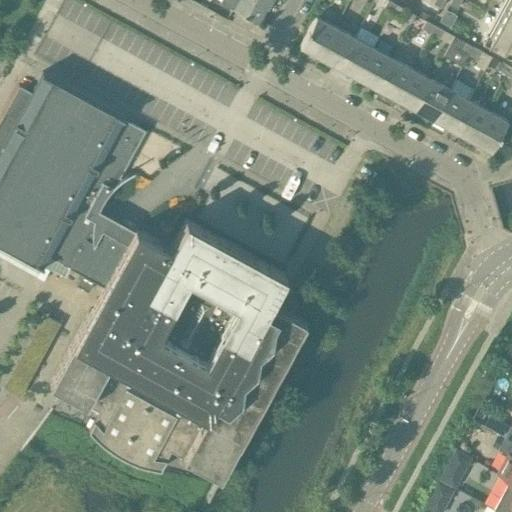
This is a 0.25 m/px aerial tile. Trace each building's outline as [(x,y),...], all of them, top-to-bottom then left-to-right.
[(269,2),(265,0),(219,0),(220,1),(258,21),(269,2)] [(392,11),(397,3),(390,0),(386,0),(383,6),(392,11)] [(511,0),(507,0),(485,41),(511,55),(511,0)] [(401,16),(406,8),(397,3),(392,11),(401,16)] [(450,25),(456,14),(446,9),(440,20),(450,25)] [(319,55),(335,25),(316,14),(299,44),(319,55)] [(430,32),(434,24),(425,19),(421,27),(430,32)] [(443,29),(434,24),(430,32),(439,36),(443,29)] [(354,35),(335,25),(319,55),(338,65),(354,35)] [(338,65),(357,76),(373,46),(354,35),(338,65)] [(468,52),(473,45),(463,40),(459,47),(468,52)] [(477,57),(482,50),(473,45),(468,52),(477,57)] [(357,76),(376,86),(392,56),(373,46),(357,76)] [(376,86),(395,96),(411,67),(392,56),(376,86)] [(506,73),(510,65),(501,60),(497,68),(506,73)] [(395,96),(414,107),(430,77),(411,67),(395,96)] [(108,215),(98,209),(99,205),(101,201),(102,198),(103,197),(106,193),(108,190),(111,186),(114,183),(118,180),(121,177),(125,175),(129,173),(131,172),(133,171),(134,169),(133,169),(128,171),(124,174),(121,176),(119,175),(144,129),(141,127),(123,117),(124,115),(42,70),(31,91),(19,84),(0,117),(0,242),(42,265),(43,263),(64,274),(69,265),(85,237),(94,242),(108,215)] [(509,88),(511,81),(511,76),(507,74),(502,84),(509,88)] [(433,117),(449,87),(430,77),(414,107),(433,117)] [(449,87),(433,117),(452,128),(468,98),(449,87)] [(452,128),(471,138),(487,108),(468,98),(452,128)] [(487,108),(471,138),(491,149),(507,119),(487,108)] [(160,467),(170,449),(219,476),(305,319),(293,312),(282,306),(276,303),(270,299),(285,271),(284,271),(185,216),(172,240),(170,245),(135,226),(134,227),(121,220),(109,214),(94,242),(85,237),(69,265),(83,273),(76,284),(82,287),(87,290),(93,279),(103,285),(49,383),(99,410),(88,428),(93,433),(97,437),(102,441),(107,445),(113,449),(118,452),(124,455),(129,458),(135,460),(141,463),(147,464),(153,466),(160,467)] [(282,306),(293,312),(299,301),(288,295),(282,306)] [(493,443),(499,447),(504,438),(497,435),(493,443)] [(511,439),(506,436),(499,447),(509,453),(498,471),(511,479),(511,478),(511,439)] [(456,486),(464,472),(449,463),(441,477),(456,486)] [(511,511),(511,478),(511,479),(496,508),(503,511),(511,511)] [(448,501),(455,488),(440,479),(433,492),(448,501)]
